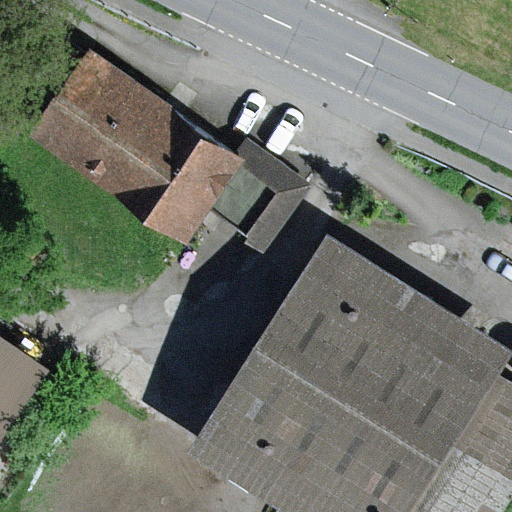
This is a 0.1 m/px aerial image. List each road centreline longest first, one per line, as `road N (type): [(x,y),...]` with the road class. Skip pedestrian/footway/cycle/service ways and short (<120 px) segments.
road 1 (primary): [(511,136),(235,0)]
road 2 (track): [(257,9),(190,57),(36,0)]
